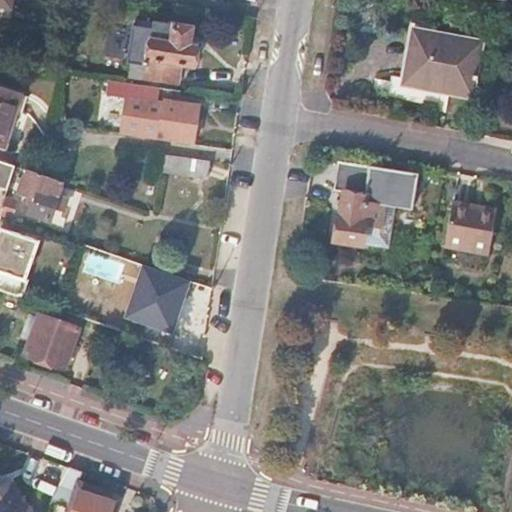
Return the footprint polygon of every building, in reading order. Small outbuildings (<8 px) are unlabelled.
[(190,27),(154,23),(153,30),(133,28),(128,65),(136,66),(135,80),(179,84),(181,66),(193,67),(196,47),(189,46),(190,27)] [(417,29),(407,76),(450,85),(450,90),(473,94),(484,37),(439,28),(437,34),(417,29)] [(162,143),(192,147),(197,107),(176,104),(175,107),(154,104),(156,89),(128,85),(119,135),(161,142),(162,143)] [(0,86),(0,147),(6,150),(23,94),(0,86)] [(190,176),(192,158),(162,154),(160,171),(190,176)] [(0,188),(8,191),(16,167),(0,161),(0,188)] [(365,244),(389,247),(395,208),(365,203),(370,169),(340,164),(336,189),(345,190),(341,216),(335,216),(330,245),(364,250),(365,244)] [(412,210),(417,176),(370,169),(365,203),(395,208),(412,210)] [(63,183),(28,171),(20,195),(28,199),(25,207),(31,209),(29,216),(49,223),(55,209),(64,212),(68,200),(59,197),(63,183)] [(6,198),(1,212),(14,217),(18,203),(6,198)] [(480,215),(482,207),(453,202),(451,209),(480,215)] [(498,210),(482,207),(480,215),(451,209),(444,246),(490,255),(498,210)] [(0,229),(0,288),(21,296),(27,280),(24,279),(36,242),(0,229)] [(188,280),(142,265),(125,318),(171,333),(188,280)] [(40,314),(26,353),(64,367),(78,328),(40,314)] [(79,480),(83,469),(80,468),(71,465),(52,499),(75,506),(73,511),(110,511),(114,501),(100,496),(77,488),(79,480)] [(0,511),(33,511),(11,479),(1,486),(0,484),(0,511)] [(103,488),(79,480),(77,488),(100,496),(103,488)]
